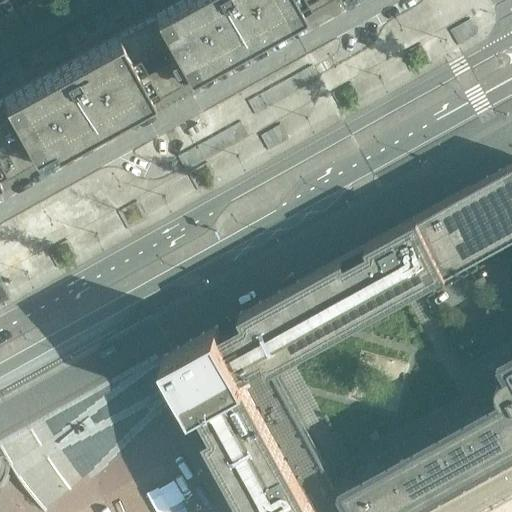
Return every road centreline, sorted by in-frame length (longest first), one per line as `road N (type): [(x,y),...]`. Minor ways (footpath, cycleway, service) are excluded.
road 1 (secondary): [(511,43),(0,327)]
road 2 (secondary): [(0,373),(511,91)]
